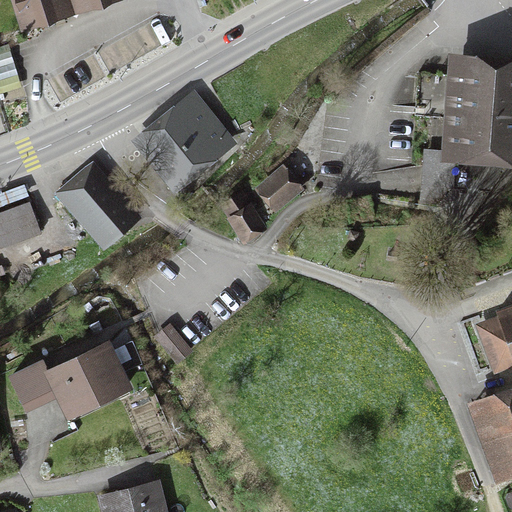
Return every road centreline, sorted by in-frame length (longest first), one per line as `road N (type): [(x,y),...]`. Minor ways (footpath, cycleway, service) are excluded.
road 1 (residential): [(485,473),(420,316),(384,294),(224,244),(157,212),(92,124)]
road 2 (secondary): [(217,51),(92,124)]
road 3 (residential): [(138,466),(0,489)]
